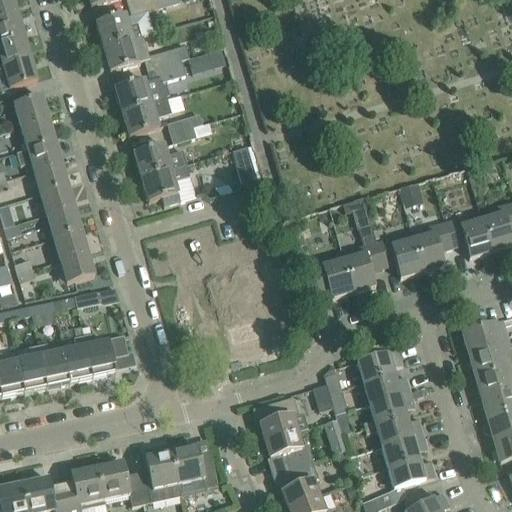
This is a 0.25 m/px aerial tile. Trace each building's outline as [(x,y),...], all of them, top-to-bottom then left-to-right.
[(0,0),(0,21),(17,16),(12,0),(0,0)] [(121,2),(120,0),(87,0),(91,11),(121,2)] [(125,0),(128,9),(144,5),(142,0),(125,0)] [(178,0),(159,0),(156,1),(144,5),(128,9),(131,19),(147,14),(147,16),(180,6),(178,0)] [(0,46),(24,39),(17,16),(0,21),(0,46)] [(125,18),(115,21),(95,26),(103,52),(142,40),(138,27),(129,30),(125,18)] [(31,62),(24,39),(0,46),(0,61),(3,70),(31,62)] [(144,40),(142,40),(103,52),(110,76),(140,68),(139,65),(144,64),(150,62),(144,40)] [(147,75),(181,65),(178,54),(160,59),(150,62),(144,64),(147,75)] [(37,85),(31,62),(3,70),(9,93),(37,85)] [(185,79),(181,65),(147,75),(149,84),(161,81),(166,80),(167,85),(185,79)] [(163,89),(161,81),(149,84),(145,86),(144,83),(115,92),(122,116),(151,108),(167,103),(166,101),(169,100),(166,88),(163,89)] [(42,100),(23,106),(14,109),(20,131),(49,123),(42,100)] [(171,118),(167,103),(151,108),(122,116),(129,141),(159,132),(156,122),(171,118)] [(199,118),(190,121),(166,128),(169,138),(202,129),(199,118)] [(55,145),(49,123),(20,131),(27,153),(55,145)] [(208,127),(202,129),(169,138),(172,149),(211,137),(208,127)] [(62,167),(55,145),(27,153),(27,154),(16,157),(20,170),(31,167),(33,176),(62,167)] [(182,155),(167,159),(163,148),(134,157),(141,182),(186,169),(182,155)] [(232,155),(241,188),(252,191),(258,189),(247,151),(232,155)] [(68,190),(62,167),(33,176),(40,198),(68,190)] [(180,205),(175,186),(190,181),(186,169),(141,182),(148,207),(161,203),(163,210),(180,205)] [(0,195),(8,193),(6,184),(0,185),(0,195)] [(399,193),(403,206),(422,200),(418,187),(399,193)] [(75,212),(68,190),(40,198),(46,220),(75,212)] [(353,207),(346,209),(349,218),(352,217),(357,234),(359,234),(371,230),(363,203),(353,206),(353,207)] [(511,243),(510,235),(511,234),(511,206),(490,213),(492,220),(481,223),(491,256),(511,250),(511,243)] [(81,235),(75,212),(46,220),(53,243),(81,235)] [(16,219),(1,224),(4,233),(19,228),(16,219)] [(491,256),(481,223),(470,226),(468,219),(445,226),(452,252),(465,248),(469,263),(491,256)] [(440,255),(452,252),(445,226),(421,233),(423,240),(412,243),(422,276),(445,270),(440,255)] [(21,237),(19,228),(4,233),(7,241),(21,237)] [(371,275),(383,272),(376,246),(371,230),(359,234),(363,250),(341,256),(343,263),(353,296),(376,290),(371,275)] [(88,257),(81,235),(53,243),(60,265),(88,257)] [(422,276),(412,243),(401,246),(399,239),(376,246),(383,272),(395,268),(400,283),(422,276)] [(353,296),(343,263),(341,256),(306,266),(314,292),(326,288),(331,303),(353,296)] [(95,280),(88,257),(60,265),(66,288),(95,280)] [(14,269),(17,278),(32,273),(29,264),(14,269)] [(0,270),(0,280),(9,278),(6,269),(0,270)] [(35,282),(32,273),(17,278),(20,286),(35,282)] [(0,290),(11,287),(9,278),(0,280),(0,290)] [(119,306),(115,292),(75,301),(77,309),(77,312),(100,307),(105,308),(119,306)] [(77,309),(75,301),(52,306),(54,314),(77,309)] [(57,326),(54,314),(52,306),(29,311),(31,319),(33,331),(57,326)] [(31,319),(29,311),(7,315),(8,324),(31,319)] [(0,325),(8,324),(7,315),(0,316),(0,325)] [(508,346),(505,336),(502,324),(461,336),(468,358),(508,346)] [(93,383),(83,340),(81,332),(75,333),(76,341),(73,342),(75,353),(63,355),(70,388),(93,383)] [(116,378),(111,357),(132,352),(129,338),(108,343),(108,346),(95,349),(92,338),(83,340),(93,383),(116,378)] [(511,368),(511,359),(511,356),(508,346),(468,358),(474,380),(511,368)] [(70,388),(63,355),(49,358),(47,347),(38,349),(47,393),(70,388)] [(47,393),(38,349),(28,351),(30,362),(17,365),(25,398),(47,393)] [(403,369),(398,354),(358,366),(364,387),(393,379),(391,373),(403,369)] [(25,398),(17,365),(5,368),(2,357),(0,357),(0,391),(2,402),(25,398)] [(511,392),(511,368),(474,380),(481,402),(511,392)] [(324,382),(326,389),(329,397),(341,394),(336,379),(324,382)] [(411,397),(406,381),(395,385),(393,379),(364,387),(365,393),(370,408),(411,397)] [(333,412),(329,397),(326,389),(314,392),(321,416),(333,412)] [(511,392),(481,402),(487,424),(511,416),(511,392)] [(421,393),(411,397),(370,408),(374,424),(363,427),(365,433),(405,421),(403,415),(415,412),(412,403),(423,400),(421,393)] [(347,415),(341,394),(329,397),(333,412),(335,418),(347,415)] [(292,420),(298,419),(293,401),(269,408),(274,424),(260,428),(265,445),(297,436),(292,420)] [(511,440),(511,416),(487,424),(488,426),(484,428),(483,432),(484,435),(487,438),(491,438),(493,445),(511,440)] [(407,427),(405,421),(365,433),(366,438),(378,435),(382,451),(423,439),(418,424),(407,427)] [(301,452),(297,436),(265,445),(270,462),(284,458),(289,474),(312,466),(307,450),(301,452)] [(427,454),(423,439),(382,451),(388,472),(418,463),(416,457),(427,454)] [(511,464),(511,440),(493,445),(500,468),(511,464)] [(343,444),(330,448),(333,459),(346,455),(343,444)] [(197,449),(171,455),(178,489),(193,486),(195,497),(218,492),(211,460),(199,462),(197,449)] [(178,489),(171,455),(145,461),(148,474),(137,477),(144,509),(155,506),(180,500),(178,489)] [(419,469),(418,463),(388,472),(394,493),(389,495),(362,507),(364,511),(384,511),(394,508),(399,506),(399,505),(407,501),(403,491),(435,481),(431,466),(419,469)] [(122,466),(97,471),(104,505),(129,499),(132,511),(144,509),(137,477),(125,479),(122,466)] [(318,483),(312,466),(289,474),(295,490),(281,496),(287,511),(288,511),(319,500),(313,485),(318,483)] [(97,471),(71,477),(74,490),(62,493),(66,511),(105,511),(104,505),(97,471)] [(48,482),(22,487),(27,511),(66,511),(62,493),(51,495),(48,482)] [(27,511),(22,487),(0,491),(0,511),(27,511)] [(429,494),(411,503),(404,506),(407,511),(447,511),(450,511),(442,496),(433,501),(429,494)] [(323,511),(319,500),(288,511),(323,511)]
